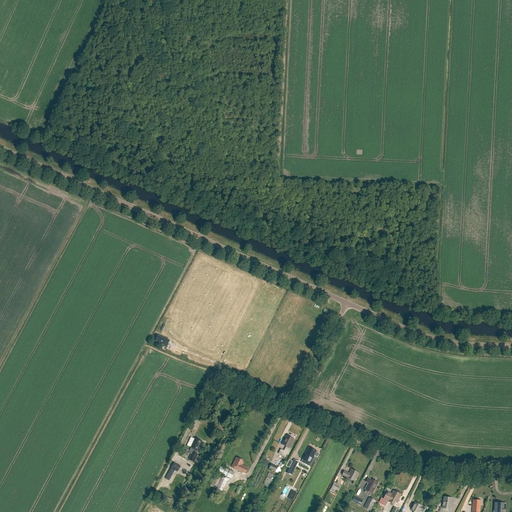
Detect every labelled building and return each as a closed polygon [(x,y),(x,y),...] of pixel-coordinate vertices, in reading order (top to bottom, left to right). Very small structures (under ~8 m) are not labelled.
[(166,348),(170,340),(158,335),(155,341),(163,344),(162,346),(166,348)] [(288,455),(291,448),(290,448),(294,439),(286,435),(282,444),(286,446),(284,451),(281,449),(278,454),(285,457),(286,454),(288,455)] [(196,440),(194,439),(190,447),(191,447),(188,453),(192,454),(189,460),(194,462),(197,454),(196,454),(198,451),(202,442),(200,441),(196,439),(196,440)] [(309,466),(310,463),(317,451),(309,447),(303,459),(301,462),(309,466)] [(245,474),(248,468),(242,465),(243,462),(242,462),(243,461),(236,458),(232,467),(239,470),(238,470),(245,474)] [(263,459),(261,464),(266,467),(269,462),(263,459)] [(291,476),(298,462),(294,459),(286,473),(291,476)] [(281,462),(276,471),(281,473),(286,465),(281,462)] [(180,466),(174,463),(165,479),(169,481),(175,470),(177,472),(180,466)] [(231,479),(234,472),(221,466),(218,473),(231,479)] [(354,481),(359,473),(351,469),(349,473),(344,471),(342,475),(347,477),(354,481)] [(222,477),(216,475),(210,486),(216,489),(222,491),(228,478),(223,476),(222,477)] [(269,487),(272,479),(267,477),(264,484),(269,487)] [(370,479),(368,478),(366,482),(368,483),(364,490),(365,490),(364,492),(368,494),(369,492),(373,494),(378,483),(370,479)] [(335,494),(340,486),(334,483),(330,491),(335,494)] [(397,499),(400,494),(394,491),(392,494),(387,492),(383,499),(388,501),(393,504),(394,502),(397,503),(398,500),(397,499)] [(361,505),(363,499),(354,496),(352,501),(361,505)] [(372,511),(378,502),(369,497),(364,508),(372,511)] [(449,509),(451,498),(444,497),(442,508),(449,509)] [(479,511),(480,500),(474,500),(473,504),(472,511),(479,511)] [(422,511),(424,508),(422,506),(414,502),(411,510),(414,511),(413,511),(419,511),(420,510),(422,511)] [(492,511),(504,511),(504,510),(503,510),(503,505),(503,504),(499,503),(495,503),(495,502),(494,502),(494,511),(493,510),(492,511)]
